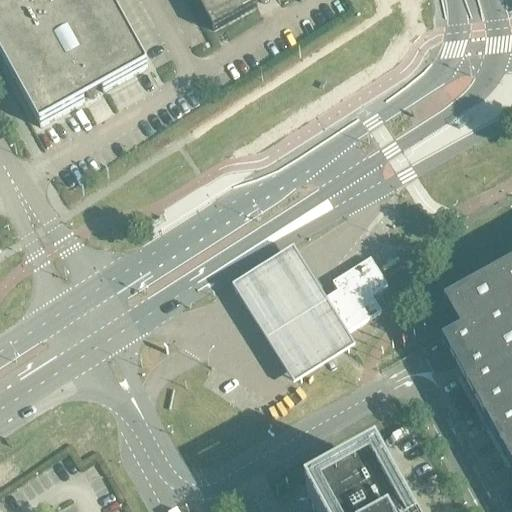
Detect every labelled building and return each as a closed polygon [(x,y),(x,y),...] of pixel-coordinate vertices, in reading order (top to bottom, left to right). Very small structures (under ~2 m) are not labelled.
[(147,69),(113,6),(109,0),(19,0),(0,11),(0,57),(39,128),(40,129),(41,129),(85,105),(82,99),(86,97),(86,98),(87,99),(88,99),(89,100),(90,100),(91,100),(92,100),(94,100),(95,99),(96,98),(97,96),(97,95),(97,94),(97,93),(97,91),(100,89),(103,95),(147,71),(147,70),(148,69),(147,69)] [(156,0),(201,80),(336,7),(338,0),(156,0)] [(357,351),(312,279),(300,259),(295,251),(231,291),(237,300),(248,318),(263,340),(277,363),(293,389),(357,351)] [(372,300),(371,298),(387,288),(377,273),(371,262),(337,283),(333,286),(338,294),(322,305),(343,339),(381,315),(380,313),(372,300)] [(511,272),(445,309),(446,311),(461,339),(443,349),(448,359),(453,368),(511,474),(511,272)] [(404,511),(379,466),(307,505),(311,511),(404,511)]
